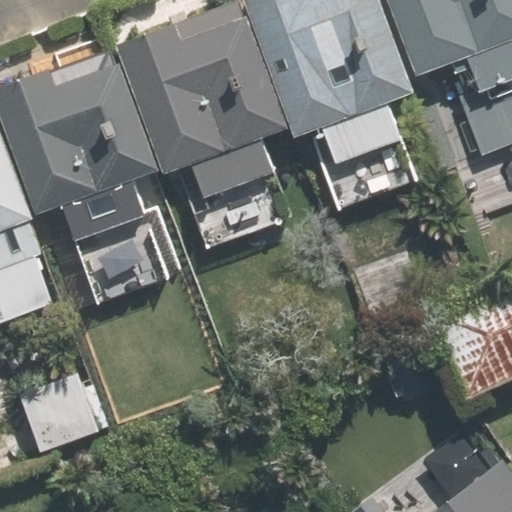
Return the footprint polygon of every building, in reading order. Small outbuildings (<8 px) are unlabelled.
[(362,94),(330,0),(228,0),(215,4),(256,128),(362,94)] [(499,62),(478,0),(361,0),(394,97),(499,62)] [(200,33),(95,67),(136,192),(241,157),(200,33)] [(75,72),(0,96),(0,206),(12,242),(120,206),(75,72)] [(511,267),(414,305),(449,394),(511,370),(511,267)] [(158,423),(135,345),(22,379),(45,457),(158,423)] [(412,438),(358,352),(277,403),(331,489),(412,438)] [(511,511),(511,510),(481,471),(426,511),(511,511)]
